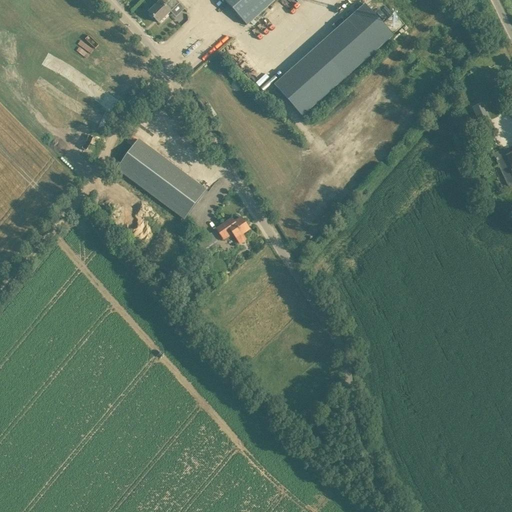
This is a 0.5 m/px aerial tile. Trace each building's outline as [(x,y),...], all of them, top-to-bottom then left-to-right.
[(149,13),(159,23),(179,4),(175,0),(158,0),(160,2),(149,13)] [(224,0),(247,26),(256,17),(275,0),(224,0)] [(365,5),(275,86),(302,117),(393,36),(365,5)] [(483,103),(472,107),(479,124),(490,119),(490,118),(483,103)] [(162,147),(166,141),(153,133),(150,138),(162,147)] [(138,140),(116,169),(185,220),(206,190),(138,140)] [(511,153),(505,157),(503,151),(494,156),(508,187),(511,185),(511,153)] [(232,218),(224,224),(216,229),(224,240),(233,234),(240,244),(247,239),(243,234),(250,229),(242,218),(235,222),(232,218)] [(185,288),(193,296),(210,279),(202,271),(185,288)]
